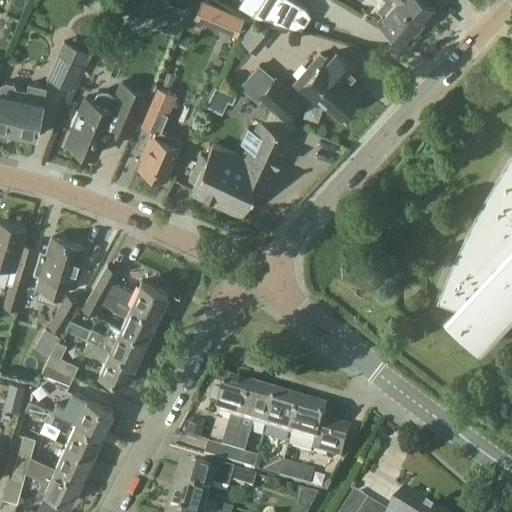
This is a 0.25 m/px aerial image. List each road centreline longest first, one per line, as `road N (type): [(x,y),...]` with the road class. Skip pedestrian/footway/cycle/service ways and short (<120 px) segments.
road 1 (residential): [(250,279),(507,0)]
road 2 (tertiary): [(511,470),(250,279)]
road 3 (residential): [(113,511),(216,312),(250,279)]
road 4 (tertiary): [(250,279),(144,224),(0,177)]
